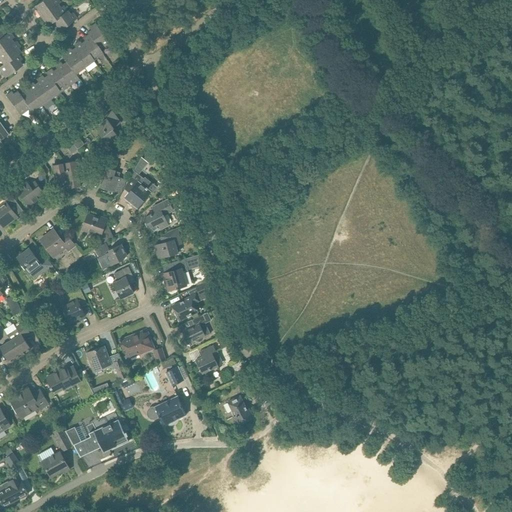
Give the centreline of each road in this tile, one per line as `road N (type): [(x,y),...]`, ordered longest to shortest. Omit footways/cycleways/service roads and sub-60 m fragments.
road 1 (residential): [(303,395),(252,441),(151,450),(29,511)]
road 2 (residential): [(0,388),(73,340),(155,305)]
road 3 (residential): [(88,196),(130,220),(155,305)]
